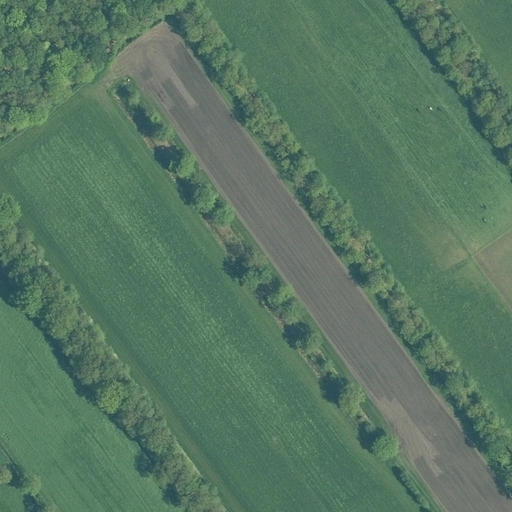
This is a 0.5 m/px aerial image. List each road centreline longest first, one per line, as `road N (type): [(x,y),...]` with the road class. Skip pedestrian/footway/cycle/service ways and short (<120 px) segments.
road 1 (track): [(178,0),(511,461)]
road 2 (track): [(511,140),(412,0)]
